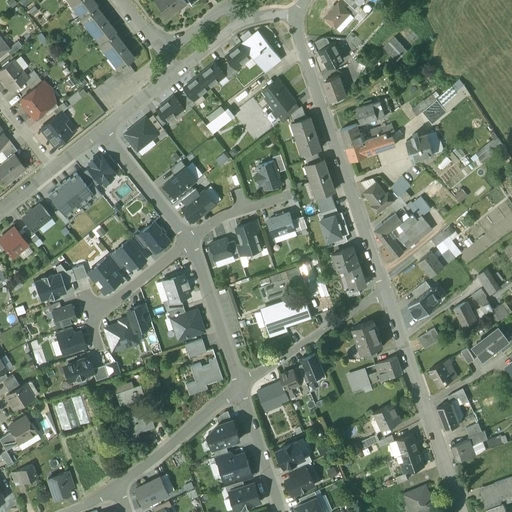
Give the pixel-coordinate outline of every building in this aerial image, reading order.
[(93,0),(77,0),(74,2),(84,15),(96,6),(97,4),(93,0)] [(187,2),(184,0),(157,0),(158,0),(170,16),(187,2)] [(354,0),(344,0),(349,5),(355,10),(360,5),(354,0)] [(339,3),(324,17),(335,28),(350,14),(345,9),(339,3)] [(355,10),(349,5),(345,9),(350,14),(354,17),(358,13),(355,10)] [(84,15),(83,16),(92,29),(106,18),(96,6),(84,15)] [(106,18),(92,29),(102,41),(114,32),(116,31),(106,18)] [(409,25),(396,35),(408,50),(421,40),(409,25)] [(282,59),(258,30),(242,42),(252,55),(265,72),(282,59)] [(102,41),(101,42),(111,55),(124,44),(114,32),(102,41)] [(0,36),(0,54),(7,50),(9,48),(0,36)] [(323,37),(313,42),(318,51),(320,50),(319,50),(331,43),(327,37),(323,37)] [(9,48),(7,50),(11,55),(22,45),(18,40),(9,48)] [(242,42),(226,56),(228,59),(236,68),(252,55),(242,42)] [(331,43),(319,50),(320,50),(329,67),(337,63),(336,61),(343,58),(334,42),(331,43)] [(124,44),(111,55),(121,67),(128,62),(134,57),(124,44)] [(14,59),(0,70),(0,74),(12,90),(25,80),(28,77),(27,76),(14,59)] [(234,75),(238,72),(236,68),(228,59),(224,63),(234,75)] [(121,67),(95,88),(102,98),(135,71),(128,62),(121,67)] [(215,62),(199,74),(210,87),(226,75),(219,67),(215,62)] [(234,75),(224,63),(219,67),(226,75),(229,79),(234,75)] [(34,70),(27,76),(28,77),(25,80),(29,85),(39,76),(34,70)] [(210,87),(199,74),(184,87),(186,91),(194,100),(210,87)] [(339,74),(326,79),(328,84),(326,84),(333,104),(343,100),(347,95),(339,74)] [(39,76),(29,85),(32,89),(43,81),(39,76)] [(297,102),(278,78),(263,89),(268,95),(266,97),(271,104),(273,102),(282,113),(296,102),(297,102)] [(32,89),(22,98),(25,102),(23,104),(34,117),(55,101),(55,100),(49,91),(51,90),(44,80),(43,81),(32,89)] [(437,99),(442,105),(464,85),(459,80),(437,99)] [(194,100),(186,91),(182,94),(192,107),(196,103),(194,100)] [(192,107),(182,94),(177,98),(185,108),(187,111),(192,107)] [(398,94),(379,100),(384,115),(393,112),(401,105),(398,94)] [(432,94),(424,100),(428,106),(437,99),(432,94)] [(174,95),(156,109),(160,113),(167,122),(185,108),(177,98),(174,95)] [(428,106),(422,111),(433,124),(447,112),(442,105),(437,99),(428,106)] [(384,115),(379,100),(373,103),(378,117),(384,115)] [(423,100),(412,108),(418,115),(422,111),(428,106),(424,100),(423,100)] [(55,101),(44,109),(48,114),(53,110),(59,106),(55,101)] [(59,106),(53,110),(57,115),(58,114),(58,115),(68,107),(63,102),(59,106)] [(282,113),(279,116),(282,120),(291,113),(300,107),(296,102),(282,113)] [(373,103),(356,108),(360,122),(361,123),(362,123),(378,117),(373,103)] [(300,107),(291,113),(294,122),(306,118),(302,105),(300,107)] [(226,110),(206,125),(212,133),(232,117),(226,110)] [(167,122),(160,113),(155,117),(162,126),(167,122)] [(57,115),(42,126),(56,145),(72,132),(58,115),(58,114),(57,115)] [(148,119),(159,133),(165,129),(162,126),(155,117),(154,115),(148,119)] [(294,122),(292,123),(302,154),(304,153),(317,149),(321,147),(311,116),(306,118),(294,122)] [(125,134),(138,150),(159,133),(148,119),(146,117),(125,134)] [(357,123),(341,129),(347,146),(363,141),(360,133),(357,123)] [(383,127),(371,131),(373,137),(386,133),(394,131),(392,124),(386,126),(383,127)] [(436,131),(427,134),(434,152),(442,149),(443,146),(441,140),(438,138),(436,131)] [(363,141),(347,146),(352,159),(375,151),(372,145),(378,143),(377,141),(387,137),(386,133),(373,137),(365,140),(363,141)] [(419,137),(418,133),(412,135),(414,139),(406,141),(409,150),(412,160),(434,153),(434,152),(427,134),(419,137)] [(7,139),(0,144),(0,147),(2,150),(12,142),(8,137),(6,138),(7,139)] [(387,137),(377,141),(378,143),(372,145),(375,151),(390,146),(387,137)] [(12,142),(2,150),(7,158),(13,153),(18,149),(12,142)] [(317,149),(304,153),(308,164),(321,160),(317,149)] [(7,158),(0,163),(0,171),(8,182),(25,168),(13,153),(7,158)] [(286,169),(281,154),(273,157),(274,161),(278,171),(286,169)] [(101,155),(98,158),(96,156),(89,161),(91,164),(87,167),(88,168),(99,181),(100,183),(103,180),(105,182),(108,182),(112,179),(112,176),(110,174),(114,172),(112,168),(104,159),(101,155)] [(116,165),(109,155),(104,159),(112,168),(116,165)] [(335,189),(324,159),(321,160),(308,164),(306,165),(316,195),(331,190),(335,189)] [(176,175),(187,167),(182,160),(171,168),(176,175)] [(265,189),(282,183),(278,171),(274,161),(258,166),(260,173),(257,175),(260,183),(263,182),(265,189)] [(197,180),(187,167),(176,175),(165,184),(175,197),(178,195),(190,185),(197,180)] [(99,181),(88,168),(84,172),(94,185),(99,181)] [(76,173),(62,184),(80,205),(93,194),(87,187),(76,173)] [(402,175),(391,187),(399,195),(400,196),(410,184),(402,175)] [(388,192),(386,194),(377,182),(364,192),(373,204),(371,205),(377,212),(389,203),(394,199),(388,192)] [(92,183),(87,187),(93,194),(97,199),(102,195),(92,183)] [(62,184),(49,194),(60,208),(66,216),(80,205),(62,184)] [(190,185),(178,195),(182,199),(194,189),(190,185)] [(182,199),(187,205),(201,194),(196,187),(182,199)] [(463,188),(457,195),(462,200),(468,193),(463,188)] [(205,190),(201,194),(187,205),(183,208),(194,221),(216,203),(205,190)] [(331,190),(316,195),(322,212),(336,207),(331,190)] [(400,196),(399,195),(394,199),(389,203),(397,212),(407,204),(400,196)] [(421,196),(413,203),(411,201),(407,204),(421,217),(422,216),(431,209),(421,196)] [(40,204),(22,218),(27,224),(33,231),(51,217),(40,204)] [(407,204),(397,212),(401,217),(405,214),(407,217),(408,216),(413,222),(421,217),(407,204)] [(338,213),(336,207),(322,212),(319,213),(321,219),(338,213)] [(66,216),(60,208),(55,212),(65,224),(70,221),(66,216)] [(289,212),(269,220),(274,235),(295,228),(292,220),(289,212)] [(338,213),(321,219),(328,240),(334,238),(345,234),(349,233),(342,212),(338,213)] [(397,212),(375,228),(386,244),(394,238),(389,232),(404,221),(403,220),(401,217),(397,212)] [(409,226),(394,238),(403,251),(424,235),(432,229),(422,216),(421,217),(413,222),(409,226)] [(407,217),(404,219),(409,226),(413,222),(408,216),(407,217)] [(303,217),(292,220),(295,228),(296,232),(307,228),(303,217)] [(140,232),(140,233),(148,244),(154,251),(169,240),(154,221),(140,232)] [(259,221),(253,223),(256,233),(262,231),(259,221)] [(253,222),(237,227),(242,243),(245,254),(261,248),(256,233),(253,223),(253,222)] [(27,224),(22,227),(25,231),(34,242),(39,238),(33,231),(27,224)] [(0,241),(12,256),(28,244),(20,234),(18,231),(14,226),(0,237),(0,241)] [(140,232),(138,229),(132,233),(144,247),(148,244),(140,233),(140,232)] [(441,231),(431,239),(437,246),(447,238),(441,231)] [(345,234),(334,238),(336,245),(338,244),(347,241),(345,234)] [(134,235),(129,239),(138,250),(143,246),(134,235)] [(227,238),(209,244),(215,260),(233,254),(229,243),(227,238)] [(403,251),(394,238),(386,244),(395,257),(403,251)] [(137,266),(145,259),(138,250),(129,239),(121,245),(123,249),(118,253),(125,263),(130,269),(136,264),(137,266)] [(235,241),(229,243),(233,254),(238,252),(236,245),(235,241)] [(245,254),(242,243),(236,245),(238,252),(240,255),(245,254)] [(336,245),(327,248),(329,253),(340,250),(338,244),(336,245)] [(353,246),(332,253),(338,271),(345,269),(359,264),(353,246)] [(444,246),(434,254),(438,258),(447,250),(444,246)] [(447,250),(438,258),(444,266),(455,257),(449,249),(448,250),(447,250)] [(120,267),(125,263),(118,253),(116,250),(110,254),(120,267)] [(432,251),(420,261),(432,275),(444,266),(438,258),(434,254),(432,251)] [(115,270),(120,266),(110,254),(87,272),(103,292),(122,278),(115,270)] [(311,260),(298,264),(299,267),(304,282),(317,278),(311,260)] [(60,271),(64,283),(76,279),(75,278),(72,267),(66,270),(60,263),(56,266),(58,272),(60,271)] [(72,267),(75,278),(87,275),(83,264),(72,267)] [(359,264),(345,269),(352,289),(358,287),(366,284),(359,264)] [(299,267),(286,271),(288,277),(282,280),(280,274),(270,277),(272,283),(264,286),(267,296),(268,299),(293,290),(292,286),(304,282),(299,267)] [(496,282),(487,268),(479,274),(491,293),(499,287),(500,287),(497,282),(496,282)] [(33,280),(39,300),(48,297),(49,299),(60,295),(60,294),(67,291),(64,283),(60,271),(58,272),(53,274),(52,272),(41,276),(41,277),(33,280)] [(183,274),(163,280),(169,299),(170,301),(181,297),(190,294),(183,274)] [(429,279),(413,289),(417,296),(433,286),(429,279)] [(360,293),(358,287),(352,289),(347,290),(349,297),(360,293)] [(442,300),(432,287),(409,305),(419,318),(442,300)] [(481,289),(472,296),(477,300),(484,294),(481,289)] [(295,299),(271,307),(262,310),(267,325),(266,325),(270,335),(287,329),(286,325),(311,316),(304,294),(295,297),(295,298),(295,299)] [(183,306),(181,297),(170,301),(169,299),(163,301),(167,312),(168,311),(183,306)] [(59,301),(42,307),(44,312),(52,310),(61,307),(59,301)] [(468,307),(465,301),(454,307),(457,313),(468,307)] [(146,303),(140,305),(145,321),(151,319),(146,303)] [(489,303),(481,307),(486,314),(493,309),(493,308),(489,303)] [(502,303),(493,308),(493,309),(499,319),(509,313),(502,303)] [(61,307),(52,310),(54,316),(54,317),(53,319),(54,322),(56,323),(57,323),(57,325),(76,319),(71,304),(61,307)] [(140,305),(133,307),(134,308),(127,311),(129,316),(134,331),(135,331),(140,329),(140,331),(142,332),(146,331),(147,329),(146,327),(147,326),(145,321),(140,305)] [(186,313),(183,306),(168,311),(171,318),(174,317),(173,317),(186,313)] [(468,307),(457,313),(465,327),(476,321),(473,316),(471,313),(468,307)] [(481,307),(471,313),(473,316),(475,314),(478,319),(486,314),(481,307)] [(178,340),(204,331),(197,309),(186,313),(173,317),(174,317),(176,325),(173,326),(178,340)] [(499,319),(493,309),(486,314),(493,324),(499,319)] [(119,322),(112,325),(113,328),(105,331),(112,350),(130,344),(129,340),(137,337),(135,331),(134,331),(129,316),(119,320),(119,322)] [(373,320),(353,327),(359,344),(362,353),(376,348),(383,346),(373,320)] [(72,327),(55,332),(57,339),(58,339),(58,338),(74,332),(72,327)] [(435,327),(418,337),(425,348),(442,338),(435,327)] [(498,327),(474,346),(483,358),(499,346),(507,339),(498,327)] [(74,332),(58,338),(58,339),(63,353),(85,345),(80,330),(74,332)] [(507,339),(499,346),(503,352),(511,344),(511,337),(511,336),(507,339)] [(202,338),(185,343),(189,356),(206,350),(202,338)] [(359,344),(350,347),(354,359),(365,360),(378,355),(376,348),(362,353),(359,344)] [(467,347),(461,351),(468,363),(474,360),(467,347)] [(316,353),(303,358),(305,363),(311,378),(312,378),(324,373),(316,353)] [(397,356),(378,363),(380,370),(379,371),(382,379),(402,372),(397,356)] [(89,357),(66,364),(68,370),(71,379),(93,372),(94,372),(92,368),(89,357)] [(210,364),(202,367),(200,362),(190,365),(195,380),(185,383),(189,393),(207,387),(206,384),(216,381),(216,379),(222,377),(215,357),(208,359),(210,364)] [(116,360),(110,362),(114,373),(120,371),(116,360)] [(443,361),(429,369),(439,386),(453,378),(443,361)] [(110,362),(104,364),(108,376),(114,373),(110,362)] [(311,378),(305,363),(299,365),(306,382),(312,379),(313,379),(312,378),(311,378)] [(104,364),(92,368),(94,372),(93,372),(96,380),(108,376),(104,364)] [(370,366),(355,371),(361,387),(371,383),(369,378),(372,376),(370,370),(371,370),(370,366)] [(294,368),(280,374),(282,380),(289,397),(295,394),(292,387),(300,383),(294,368)] [(8,375),(2,379),(10,391),(20,385),(12,373),(8,375)] [(312,379),(306,382),(310,392),(316,389),(312,379)] [(275,403),(289,397),(282,380),(259,390),(267,410),(276,406),(275,403)] [(10,391),(6,394),(14,407),(33,395),(25,383),(20,385),(10,391)] [(135,390),(117,396),(116,392),(115,393),(120,405),(145,397),(140,384),(133,387),(135,390)] [(354,393),(373,387),(372,384),(353,390),(354,393)] [(463,388),(448,396),(450,400),(456,397),(456,398),(459,397),(460,400),(467,396),(463,388)] [(88,391),(53,403),(64,434),(99,422),(88,391)] [(394,402),(373,412),(381,430),(402,420),(394,402)] [(451,402),(437,408),(445,429),(459,424),(451,402)] [(147,406),(122,414),(127,429),(118,432),(121,442),(139,436),(137,432),(154,426),(147,406)] [(228,410),(224,411),(217,417),(219,423),(231,419),(228,410)] [(25,414),(12,422),(14,425),(13,427),(11,428),(12,430),(18,441),(35,431),(25,414)] [(231,419),(219,423),(208,433),(211,440),(212,440),(214,446),(213,446),(213,447),(226,443),(240,439),(233,419),(231,419)] [(478,423),(466,428),(470,439),(469,439),(471,445),(487,439),(485,430),(482,431),(478,423)] [(12,430),(0,436),(0,439),(5,449),(18,441),(12,430)] [(377,433),(362,440),(365,447),(378,441),(380,440),(377,433)] [(380,440),(378,441),(381,446),(395,441),(392,434),(380,440)] [(413,434),(397,439),(403,455),(418,449),(413,434)] [(497,437),(488,441),(490,448),(504,443),(503,439),(498,441),(497,437)] [(469,439),(455,444),(454,442),(450,443),(457,460),(475,454),(471,445),(469,439)] [(297,441),(277,450),(285,466),(295,461),(305,457),(305,456),(297,441)] [(226,443),(213,447),(216,455),(228,451),(226,443)] [(418,449),(403,455),(408,471),(424,466),(418,449)] [(13,462),(6,450),(1,453),(8,465),(13,462)] [(228,451),(216,455),(218,461),(219,461),(219,460),(232,456),(230,450),(228,451)] [(232,456),(219,460),(219,461),(221,466),(220,466),(221,468),(221,470),(222,472),(223,474),(225,479),(251,471),(244,452),(232,456)] [(305,457),(295,461),(298,467),(305,463),(312,460),(309,454),(305,456),(305,457)] [(298,467),(289,471),(291,476),(308,469),(305,463),(298,467)] [(32,464),(18,470),(22,479),(23,482),(37,477),(32,464)] [(291,476),(288,478),(291,485),(289,485),(293,494),(315,484),(312,477),(311,475),(311,476),(308,469),(291,476)] [(18,470),(12,472),(16,482),(22,479),(18,470)] [(69,470),(62,472),(68,488),(74,485),(69,470)] [(62,472),(48,478),(55,498),(70,493),(68,488),(62,472)] [(405,473),(396,477),(398,483),(408,479),(405,473)] [(148,482),(136,488),(140,497),(144,505),(170,493),(161,476),(148,482)] [(511,476),(494,483),(496,489),(510,484),(511,488),(511,476)] [(243,480),(226,485),(228,492),(231,491),(231,490),(245,485),(243,480)] [(245,485),(231,490),(231,491),(237,508),(243,506),(244,507),(253,504),(252,503),(260,500),(254,482),(245,485)] [(494,483),(480,489),(482,494),(496,489),(494,483)] [(496,489),(482,494),(484,501),(485,500),(489,511),(507,511),(502,498),(511,494),(511,490),(511,488),(510,484),(496,489)] [(426,485),(405,494),(408,503),(412,501),(416,511),(420,511),(435,506),(426,485)] [(315,490),(299,498),(302,503),(316,497),(317,497),(318,497),(315,490)] [(302,503),(296,506),(298,511),(323,511),(317,497),(316,497),(302,503)]
